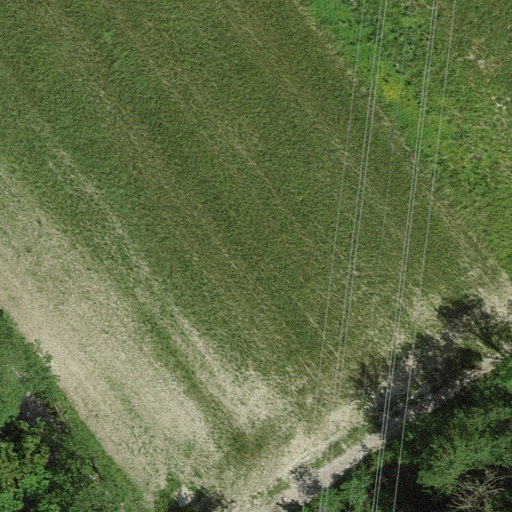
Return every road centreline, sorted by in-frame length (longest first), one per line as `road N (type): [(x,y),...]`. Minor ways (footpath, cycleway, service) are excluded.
road 1 (track): [(274,511),(511,348)]
road 2 (unclassified): [(101,511),(0,376)]
